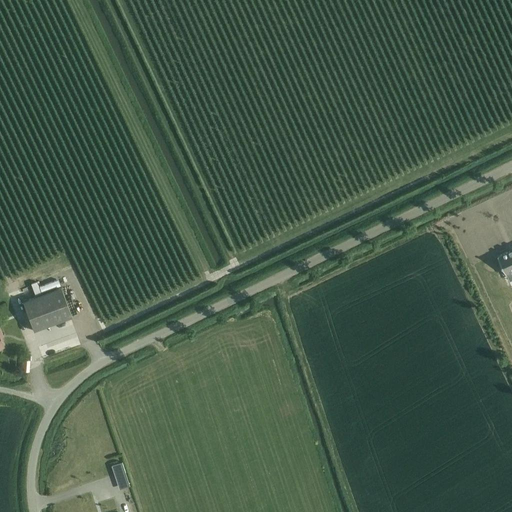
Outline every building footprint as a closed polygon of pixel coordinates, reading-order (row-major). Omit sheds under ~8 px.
[(0,201),(0,237),(22,290),(71,270),(35,186),(0,201)] [(511,249),(498,257),(502,265),(500,266),(503,274),(505,273),(506,274),(511,271),(511,249)] [(32,331),(72,316),(61,287),(22,302),(32,331)] [(135,453),(145,477),(169,466),(159,443),(135,453)] [(122,462),(112,466),(114,473),(125,470),(122,462)] [(109,511),(104,495),(82,501),(85,511),(109,511)]
